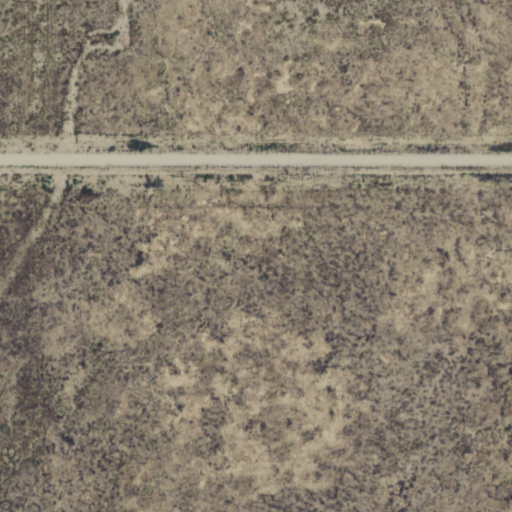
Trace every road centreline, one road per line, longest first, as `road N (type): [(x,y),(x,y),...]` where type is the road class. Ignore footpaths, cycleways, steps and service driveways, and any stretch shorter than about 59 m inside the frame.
road 1 (residential): [(185,22),(202,511)]
road 2 (residential): [(0,24),(185,22)]
